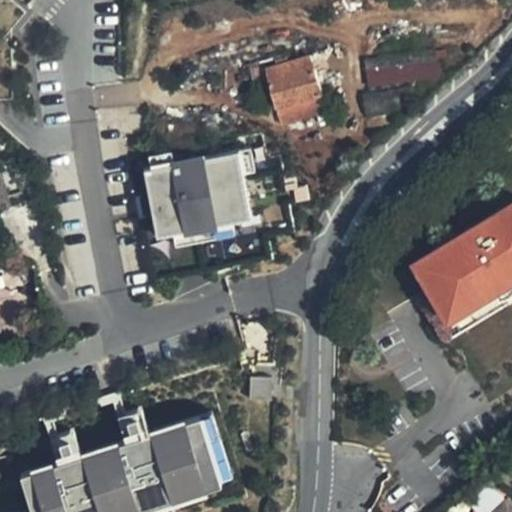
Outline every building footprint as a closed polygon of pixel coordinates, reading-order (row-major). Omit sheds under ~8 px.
[(471,0),(359,15),(365,61),(436,51),(475,45),(473,25),(502,22),(499,0),(471,0)] [(440,78),(436,51),(365,61),(368,87),(440,78)] [(312,56),(265,71),(248,76),(254,99),(272,94),(282,125),(329,111),(312,56)] [(369,94),(366,95),(369,114),(416,106),(413,87),(369,94)] [(241,154),(152,170),(164,239),(254,221),(241,154)] [(443,280),(434,286),(450,311),(464,302),(468,308),(477,303),(498,289),(511,280),(511,212),(492,225),(489,219),(428,257),(443,280)] [(443,280),(428,257),(420,263),(421,268),(422,271),(425,275),(429,277),(434,286),(443,280)] [(511,280),(498,289),(505,300),(510,299),(511,298),(511,280)] [(468,308),(464,302),(450,311),(457,321),(462,321),(465,319),(469,316),(471,312),(480,307),(477,303),(468,308)] [(261,375),(261,386),(280,386),(280,375),(261,375)] [(215,413),(204,417),(224,478),(236,474),(215,413)] [(36,511),(139,511),(175,500),(226,483),(224,478),(204,417),(25,476),(36,511)] [(177,511),(179,511),(175,500),(139,511),(177,511)]
